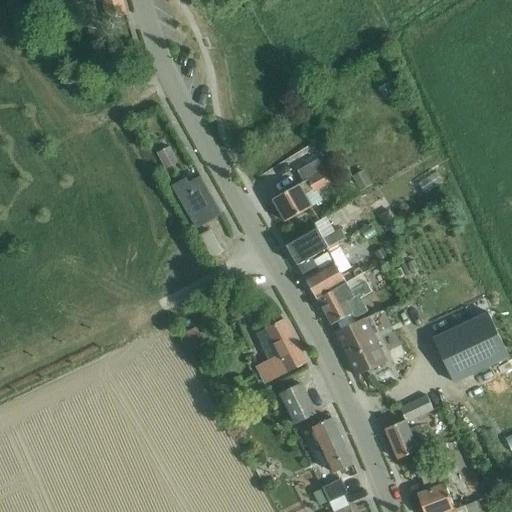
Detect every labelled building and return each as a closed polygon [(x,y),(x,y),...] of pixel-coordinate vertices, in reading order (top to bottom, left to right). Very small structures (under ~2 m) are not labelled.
[(121,0),(91,0),(92,1),(95,0),(99,0),(106,22),(126,15),(121,0)] [(389,50),(381,54),(381,56),(387,68),(395,64),(390,51),(389,50)] [(170,146),(157,152),(166,168),(178,162),(170,146)] [(324,171),(317,159),(297,171),(304,182),(273,200),(286,222),(313,207),(305,194),(313,190),(314,192),(332,182),(325,170),(324,171)] [(371,184),(363,170),(351,177),(359,191),(371,184)] [(186,179),(174,186),(198,228),(210,222),(222,214),(201,178),(190,185),(186,179)] [(389,211),(379,218),(386,227),(395,221),(389,211)] [(337,242),(346,237),(341,228),(336,231),(328,217),(317,223),(319,227),(288,245),(306,278),(320,270),(314,259),(312,256),(327,248),(337,242)] [(210,231),(198,238),(211,260),(222,253),(210,231)] [(320,270),(306,278),(307,279),(307,278),(318,296),(348,282),(342,273),(352,268),(337,242),(327,248),(328,250),(314,259),(320,270)] [(374,255),(379,263),(388,257),(383,249),(374,255)] [(369,290),(360,275),(348,282),(318,296),(334,325),(351,315),(354,320),(368,312),(360,296),(369,290)] [(454,382),(507,357),(487,314),(434,339),(454,382)] [(370,316),(365,319),(335,331),(356,374),(385,362),(372,335),(377,332),(370,316)] [(284,320),(268,329),(259,333),(271,358),(260,364),(269,382),(306,363),(303,357),(284,320)] [(192,330),(180,337),(184,345),(189,353),(201,345),(192,330)] [(317,413),(303,384),(282,395),(296,424),(317,413)] [(405,420),(432,409),(426,396),(399,408),(405,420)] [(353,465),(332,418),(312,427),(333,474),(353,465)] [(405,420),(385,429),(398,459),(418,450),(425,447),(415,425),(414,425),(409,428),(405,420)] [(428,490),(418,494),(423,506),(424,511),(481,511),(477,501),(456,508),(451,495),(447,484),(451,482),(445,468),(423,477),(428,490)] [(511,476),(489,486),(493,496),(511,487),(511,476)] [(341,480),(322,488),(323,489),(329,501),(330,503),(348,495),(341,480)] [(279,486),(268,492),(268,493),(271,499),(283,493),(279,486)] [(323,489),(315,493),(321,506),(329,501),(323,489)]
